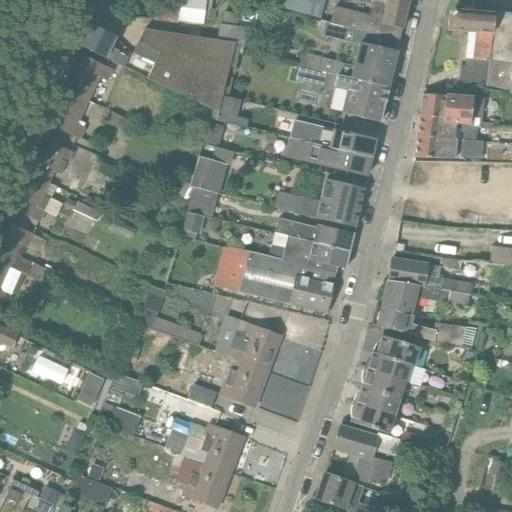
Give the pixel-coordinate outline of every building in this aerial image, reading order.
[(64,0),(63,5),(93,12),(96,0),(64,0)] [(178,25),(178,22),(181,2),(180,2),(163,0),(156,0),(154,22),(178,25)] [(178,22),(203,26),(205,0),(180,0),(180,2),(181,2),(178,22)] [(284,0),(283,8),(322,18),(326,0),(284,0)] [(342,28),(397,41),(398,41),(408,0),(364,0),(372,2),(369,16),(334,7),(330,25),(342,28)] [(458,82),(486,85),(494,14),(454,12),(448,17),(447,31),(468,32),(465,60),(466,61),(464,67),(460,67),(458,82)] [(222,14),(221,13),(219,25),(236,28),(238,16),(222,14)] [(511,94),(511,17),(507,17),(494,14),(486,85),(486,87),(510,91),(509,94),(511,94)] [(76,46),(105,60),(124,69),(128,59),(124,57),(125,54),(121,52),(120,55),(117,53),(118,52),(111,48),(116,38),(87,24),(76,46)] [(218,32),(216,41),(234,45),(243,46),(246,29),(236,28),(235,35),(218,32)] [(353,67),(323,59),(320,73),(387,88),(392,66),(396,52),(395,52),(397,41),(342,28),(339,41),(358,46),(355,57),(353,67)] [(210,120),(215,121),(234,45),(216,41),(144,29),(137,44),(158,54),(153,65),(146,80),(213,111),(210,120)] [(158,54),(137,44),(132,55),(153,65),(158,54)] [(379,123),(385,97),(387,88),(320,73),(298,68),(294,83),(333,91),(334,88),(346,90),(340,114),(379,123)] [(421,117),(443,120),(445,97),(424,95),(421,117)] [(475,129),(480,129),(484,100),(472,99),(473,98),(445,95),(445,97),(443,120),(443,123),(463,124),(463,128),(475,129)] [(216,121),(244,128),(246,119),(233,116),(237,101),(222,97),(216,121)] [(418,139),(475,142),(475,129),(463,128),(463,124),(443,123),(443,120),(421,117),(418,139)] [(212,148),(218,150),(224,127),(208,123),(203,146),(212,148)] [(296,141),(371,159),(375,141),(300,123),(296,141)] [(38,132),(7,205),(42,220),(46,210),(56,215),(61,203),(44,196),(55,169),(63,173),(74,148),(38,132)] [(371,159),(296,141),(290,139),(288,149),(307,154),(305,162),(366,176),(371,159)] [(415,159),(462,160),(482,160),(483,142),(475,142),(418,139),(415,159)] [(193,190),(220,196),(227,165),(200,159),(193,190)] [(293,214),(354,230),(363,190),(335,183),(329,206),(297,197),(293,214)] [(190,214),(200,217),(205,195),(194,193),(190,214)] [(0,218),(0,292),(7,267),(29,274),(33,260),(20,257),(23,244),(43,249),(48,232),(0,218)] [(348,252),(353,235),(315,226),(315,228),(278,219),(274,234),(278,235),(348,252)] [(181,237),(193,240),(197,225),(184,222),(181,237)] [(273,259),(335,274),(337,268),(344,270),(348,252),(278,235),(273,259)] [(511,249),(491,247),(489,264),(511,266),(511,249)] [(239,294),(326,314),(335,274),(273,259),(230,249),(229,255),(226,254),(219,285),(228,287),(227,290),(239,294)] [(438,268),(459,271),(460,262),(441,259),(439,259),(438,268)] [(391,260),(387,283),(470,296),(478,297),(479,286),(458,282),(436,279),(438,268),(426,266),(393,261),(391,260)] [(382,309),(411,316),(415,300),(467,308),(470,296),(387,283),(382,309)] [(151,286),(141,327),(201,341),(211,299),(197,295),(194,309),(168,302),(170,290),(151,286)] [(377,326),(440,344),(460,348),(462,337),(464,329),(436,324),(435,332),(429,330),(411,325),(413,317),(411,316),(382,309),(377,326)] [(221,395),(258,408),(285,332),(244,317),(243,319),(227,313),(213,353),(234,360),(221,395)] [(0,343),(11,349),(16,338),(0,330),(0,343)] [(376,354),(410,366),(414,367),(420,349),(382,336),(376,354)] [(404,383),(410,366),(376,354),(372,353),(367,371),(404,383)] [(79,399),(95,404),(104,376),(88,371),(79,399)] [(361,387),(399,400),(404,383),(367,371),(361,387)] [(195,383),(189,397),(212,406),(218,392),(195,383)] [(356,405),(394,417),(399,400),(361,387),(356,405)] [(304,395),(269,389),(264,412),(300,419),(304,395)] [(394,417),(356,405),(350,422),(388,435),(394,417)] [(182,494),(221,507),(247,432),(209,419),(203,436),(173,426),(166,447),(185,454),(176,480),(186,484),(182,494)] [(333,449),(359,457),(353,479),(368,483),(369,480),(386,484),(391,465),(375,460),(374,463),(370,462),(371,451),(395,458),(396,451),(409,455),(412,446),(399,442),(399,441),(394,440),(394,439),(377,434),(376,437),(340,426),(333,449)] [(501,478),(504,464),(491,461),(488,475),(501,478)] [(315,500),(346,511),(347,508),(348,509),(346,511),(362,511),(356,510),(363,488),(324,475),(315,500)] [(31,510),(35,511),(49,511),(53,506),(37,498),(31,510)]
